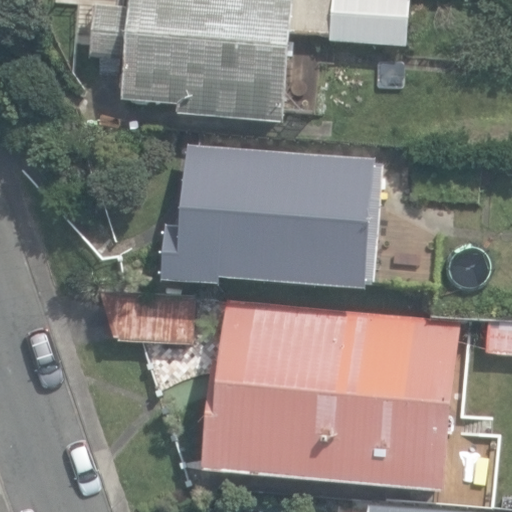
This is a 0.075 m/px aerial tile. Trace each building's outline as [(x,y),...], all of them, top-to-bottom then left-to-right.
[(290,123),(297,32),(335,35),(335,41),(412,46),(415,0),(135,0),(135,5),(99,2),(95,55),(131,58),(128,101),(183,105),(182,115),(290,123)] [(192,144),(187,226),(170,225),(166,283),(229,287),(230,280),(373,289),(374,282),(381,283),(389,162),(381,162),(381,157),(192,144)] [(197,344),(200,293),(103,289),(119,341),(197,344)] [(466,318),(232,298),(226,363),(217,362),(208,470),(450,491),(466,318)] [(511,320),(491,319),(490,352),(511,353),(511,320)] [(486,511),(373,503),(372,511),(486,511)]
